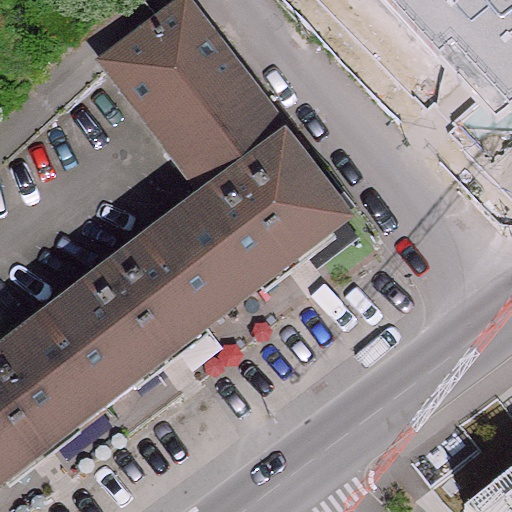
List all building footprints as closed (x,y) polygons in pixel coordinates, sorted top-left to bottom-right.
[(208,0),(176,0),(180,6),(126,47),(220,172),(297,116),(254,60),(208,0)] [(455,52),(511,113),(511,0),(384,0),(443,63),(455,52)] [(511,113),(455,52),(443,63),(500,124),(511,115),(511,113)] [(307,135),(162,249),(0,374),(0,511),(10,511),(35,494),(379,232),(307,135)] [(511,511),(511,469),(497,481),(511,494),(511,496),(496,511),(511,511)] [(511,494),(497,481),(469,504),(477,511),(496,511),(511,496),(511,494)]
